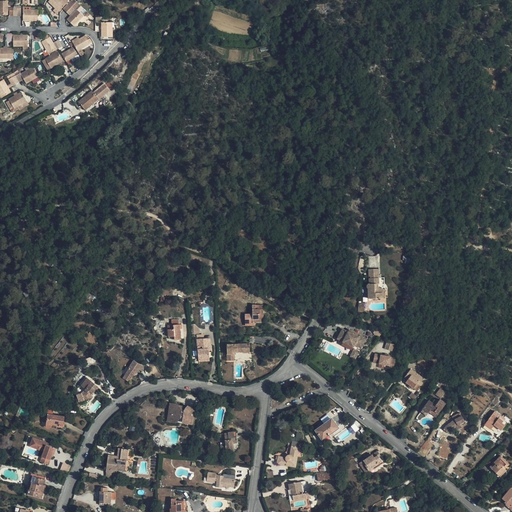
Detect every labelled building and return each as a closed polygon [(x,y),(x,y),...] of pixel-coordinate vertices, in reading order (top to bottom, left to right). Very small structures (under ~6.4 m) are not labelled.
[(0,0),(0,15),(8,15),(8,1),(0,0)] [(49,0),(50,1),(49,2),(55,8),(59,12),(67,4),(62,0),(49,0)] [(67,12),(72,7),(69,4),(64,9),(67,12)] [(75,4),(72,7),(67,12),(69,15),(78,6),(75,4)] [(84,16),(77,9),(67,20),(74,26),(84,16)] [(38,21),(38,10),(23,10),(23,16),(23,21),(38,21)] [(112,22),(102,22),(102,28),(102,37),(112,37),(112,22)] [(13,35),(13,34),(10,34),(10,41),(13,41),(14,46),(23,46),(28,46),(28,35),(13,35)] [(88,40),(85,36),(79,39),(73,43),(78,51),(80,50),(82,49),(90,44),(92,42),(90,38),(88,40)] [(57,49),(50,37),(49,37),(46,39),(42,42),(49,54),(57,49)] [(0,59),(14,59),(14,48),(8,48),(4,48),(0,47),(0,59)] [(78,55),(73,47),(68,51),(65,52),(62,54),(67,62),(71,59),(78,55)] [(64,61),(58,51),(46,59),(42,61),(47,68),(50,66),(51,68),(58,64),(64,61)] [(144,62),(140,60),(131,77),(132,78),(137,80),(142,70),(141,70),(144,62)] [(39,76),(33,67),(30,69),(26,71),(21,74),(24,79),(27,84),(32,80),(39,76)] [(15,76),(19,82),(22,81),(24,79),(21,74),(20,73),(15,76)] [(137,80),(132,78),(126,91),(131,93),(137,80)] [(8,86),(4,80),(0,81),(0,95),(2,98),(12,92),(9,88),(8,86)] [(105,83),(94,92),(99,99),(100,100),(111,90),(105,83)] [(99,99),(94,92),(92,90),(79,102),(86,110),(99,99)] [(27,101),(22,92),(18,94),(15,96),(9,99),(9,100),(6,102),(11,111),(14,109),(15,109),(19,106),(23,104),(27,102),(27,101)] [(133,96),(129,93),(121,102),(124,110),(133,96)] [(383,267),(375,267),(375,281),(373,282),(371,282),(371,283),(372,284),(372,295),(387,295),(387,287),(382,284),(381,284),(381,281),(383,281),(383,267)] [(260,309),(263,309),(263,305),(252,305),(253,314),(245,314),(246,325),(256,325),(256,323),(262,323),(262,318),(259,318),(259,314),(260,314),(260,309)] [(175,336),(175,340),(181,339),(181,329),(180,324),(174,325),(174,329),(168,329),(169,337),(175,336)] [(354,335),(348,332),(343,329),(337,339),(343,342),(353,347),(355,345),(362,349),(367,339),(355,333),(354,335)] [(198,349),(199,358),(210,358),(209,352),(209,348),(208,348),(207,346),(211,346),(210,338),(197,339),(198,349)] [(243,349),(250,349),(250,343),(227,344),(228,361),(235,360),(235,356),(233,356),(233,352),(235,352),(243,352),(243,349)] [(385,348),(393,351),(395,345),(388,343),(385,348)] [(350,356),(356,359),(360,349),(354,346),(350,356)] [(376,353),(374,359),(380,360),(380,363),(390,365),(389,369),(394,370),(396,360),(391,359),(392,357),(389,356),(385,355),(376,353)] [(423,359),(421,357),(418,362),(425,368),(426,366),(428,362),(423,359)] [(130,368),(126,375),(132,378),(134,374),(136,372),(137,373),(139,369),(142,371),(145,367),(134,360),(129,368),(130,368)] [(411,369),(405,377),(408,380),(406,382),(410,385),(409,387),(413,389),(414,388),(418,391),(423,383),(421,382),(424,378),(411,369)] [(90,398),(91,399),(93,396),(91,395),(98,386),(86,376),(80,384),(86,389),(83,393),(77,395),(79,402),(90,398)] [(436,394),(441,398),(446,392),(441,388),(436,394)] [(430,400),(423,409),(428,413),(429,412),(431,409),(435,411),(439,413),(446,403),(440,399),(438,402),(436,400),(434,403),(433,402),(430,400)] [(173,408),(178,406),(178,405),(177,405),(176,404),(175,404),(174,404),(173,403),(171,404),(170,404),(167,421),(176,423),(178,420),(171,418),(173,408)] [(179,406),(178,406),(173,408),(171,418),(178,420),(179,418),(183,419),(183,421),(187,422),(188,420),(192,420),(194,410),(187,409),(186,409),(185,410),(185,411),(182,411),(182,409),(181,409),(181,408),(180,407),(179,406)] [(431,409),(429,412),(436,417),(439,413),(435,411),(431,409)] [(500,417),(501,415),(495,411),(485,425),(491,429),(494,426),(498,429),(499,428),(502,430),(507,424),(504,422),(505,420),(500,417)] [(453,422),(452,422),(450,423),(447,426),(443,429),(449,433),(451,431),(454,428),(456,427),(458,430),(467,425),(462,415),(460,412),(452,417),(454,420),(455,419),(455,421),(453,422)] [(48,414),(47,424),(52,424),(57,425),(59,426),(63,426),(65,416),(48,414)] [(338,428),(332,418),(316,430),(322,439),(338,428)] [(225,435),(226,444),(226,446),(223,446),(223,451),(227,450),(228,456),(234,455),(232,443),(234,443),(238,443),(236,431),(228,432),(228,433),(228,434),(225,435)] [(50,444),(33,437),(31,444),(45,449),(44,451),(42,458),(40,457),(38,461),(49,465),(52,456),(55,448),(50,446),(50,444)] [(279,456),(277,463),(296,467),(299,447),(292,446),(290,455),(289,455),(288,455),(287,456),(286,457),(279,456)] [(108,458),(106,472),(113,472),(117,473),(117,470),(125,471),(127,460),(128,449),(122,448),(121,459),(117,459),(108,458)] [(378,462),(381,459),(379,455),(380,454),(378,451),(371,455),(370,453),(366,456),(367,458),(359,463),(366,472),(369,470),(373,467),(374,469),(380,465),(378,462)] [(501,455),(500,457),(509,465),(510,464),(501,455)] [(509,465),(500,457),(490,467),(501,477),(507,470),(506,469),(509,465)] [(396,466),(400,471),(406,467),(402,462),(396,466)] [(222,488),(222,487),(222,485),(227,486),(227,487),(229,487),(229,486),(234,487),(236,475),(224,474),(223,475),(218,475),(216,475),(216,473),(208,472),(207,482),(215,482),(215,480),(217,481),(216,487),(222,488)] [(45,479),(33,476),(31,482),(32,482),(30,490),(29,489),(28,493),(42,498),(45,485),(44,484),(45,479)] [(295,495),(293,495),(294,500),(307,498),(306,493),(309,492),(308,490),(310,490),(308,481),(307,480),(289,484),(290,490),(294,489),(295,495)] [(111,505),(111,500),(111,492),(108,492),(108,487),(101,487),(101,491),(100,491),(100,505),(111,505)] [(511,488),(503,498),(508,502),(506,504),(511,507),(511,506),(511,488)] [(383,510),(376,511),(375,511),(397,511),(397,507),(393,499),(389,500),(390,509),(389,509),(383,510)] [(176,501),(172,501),(172,508),(170,508),(170,511),(184,511),(184,509),(184,501),(176,501)]
